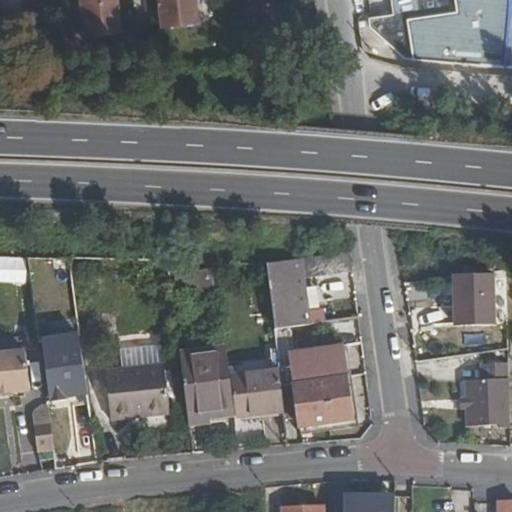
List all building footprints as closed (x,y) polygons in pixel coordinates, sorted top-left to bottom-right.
[(125,33),(120,0),(82,0),(88,39),(125,33)] [(202,23),(198,0),(161,0),(165,28),(202,23)] [(390,0),(392,9),(427,5),(426,0),(390,0)] [(239,414),(285,409),(286,414),(299,413),(300,427),(351,422),(344,356),(295,362),(292,329),(310,327),(304,281),(353,275),(350,254),(268,264),(276,330),(276,332),(276,334),(280,370),(234,375),(239,414)] [(210,268),(174,272),(176,293),(213,289),(210,268)] [(508,321),(507,270),(504,270),(501,271),(464,276),(463,287),(476,288),(476,320),(508,321)] [(0,302),(17,302),(16,277),(0,277),(0,302)] [(33,335),(36,400),(81,398),(78,333),(33,335)] [(508,334),(471,339),(473,355),(507,350),(509,350),(508,346),(508,334)] [(510,380),(509,350),(507,350),(473,355),(471,339),(447,342),(450,359),(458,357),(460,374),(485,370),(486,381),(499,381),(500,408),(488,408),(488,410),(487,410),(472,410),(473,426),(498,425),(498,429),(510,429),(507,380),(510,380)] [(182,356),(190,410),(236,405),(228,349),(182,356)] [(0,400),(16,399),(33,397),(28,356),(0,359),(0,400)] [(437,377),(460,374),(458,357),(450,359),(435,361),(437,377)] [(165,364),(107,375),(115,425),(172,415),(165,364)] [(486,381),(487,410),(488,410),(488,408),(500,408),(499,381),(486,381)] [(53,425),(37,427),(41,456),(57,454),(53,425)] [(505,446),(511,446),(511,438),(493,436),(492,446),(505,446)] [(380,511),(381,496),(344,496),(343,511),(380,511)] [(511,511),(511,500),(496,500),(495,511),(511,511)]
